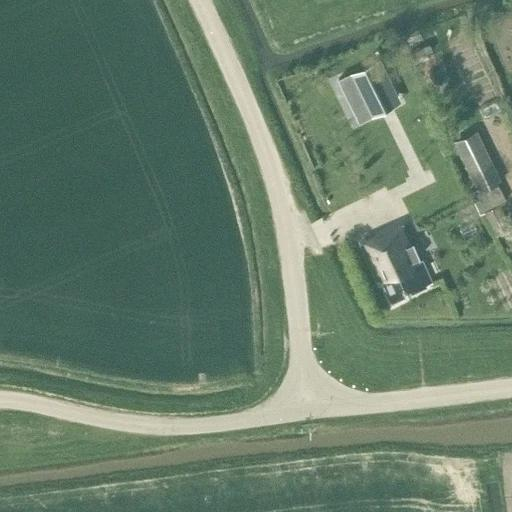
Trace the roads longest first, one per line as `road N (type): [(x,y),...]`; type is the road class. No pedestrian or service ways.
road 1 (tertiary): [(307,412),(276,185),(200,0)]
road 2 (unclassified): [(0,399),(152,426),(307,412)]
road 3 (tertiary): [(307,412),(511,388)]
